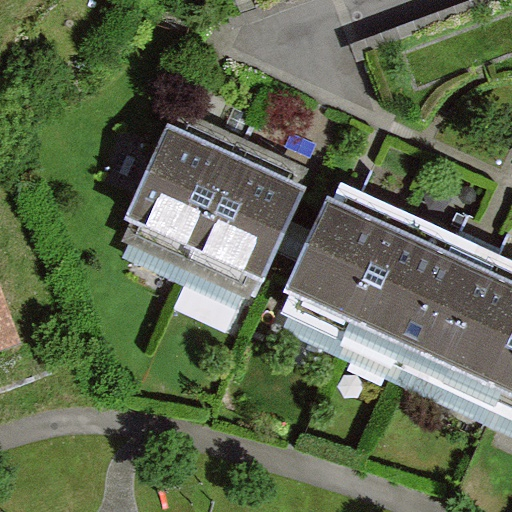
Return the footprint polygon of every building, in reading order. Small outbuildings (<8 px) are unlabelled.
[(127,237),(191,266),(236,166),(173,137),(127,237)] [(191,266),(255,295),(300,195),(236,166),(191,266)] [(419,253),(327,210),(287,295),(379,339),(419,253)] [(511,297),(419,253),(379,339),(471,382),(511,297)] [(0,345),(17,339),(0,294),(0,345)] [(511,296),(511,297),(471,382),(511,401),(511,296)]
